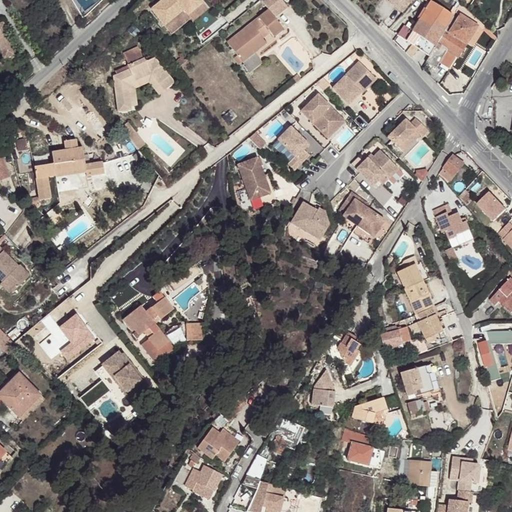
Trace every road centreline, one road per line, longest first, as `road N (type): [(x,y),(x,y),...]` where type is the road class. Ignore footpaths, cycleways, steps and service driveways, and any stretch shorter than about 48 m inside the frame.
road 1 (residential): [(486,405),(464,323),(414,202)]
road 2 (residential): [(123,0),(0,111)]
road 3 (residential): [(295,384),(255,440),(221,511)]
road 4 (residential): [(325,178),(416,82)]
